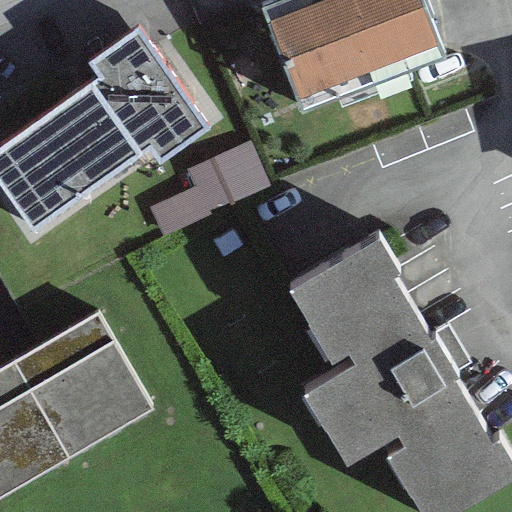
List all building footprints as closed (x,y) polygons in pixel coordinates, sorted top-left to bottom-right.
[(424,0),(261,0),(301,102),(443,47),(424,0)] [(99,70),(0,140),(0,177),(32,223),(149,141),(159,155),(207,121),(137,21),(88,55),(99,70)] [(152,205),(169,242),(253,203),(235,166),(152,205)] [(378,226),(287,279),(337,364),(302,384),(344,456),(380,435),(425,511),(442,511),(511,471),(511,451),(499,429),(491,433),(454,370),(458,368),(435,327),(431,329),(394,267),(400,263),(378,226)] [(0,511),(0,491),(153,402),(97,306),(0,362),(0,511)]
